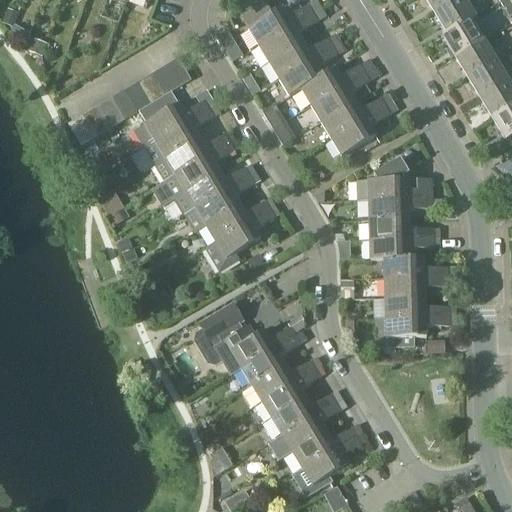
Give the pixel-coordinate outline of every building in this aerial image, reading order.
[(424,0),(434,16),(459,0),(424,0)] [(476,19),(465,0),(459,0),(434,16),(446,37),(447,37),(476,19)] [(511,16),(511,3),(510,0),(506,0),(501,4),(509,18),(511,16)] [(248,31),(259,49),(322,12),(321,10),(322,9),(317,1),(288,19),(282,10),(272,17),(266,8),(243,22),(248,31)] [(8,11),(2,25),(13,29),(18,15),(8,11)] [(326,18),(322,12),(259,49),(269,66),(303,45),(297,35),(316,24),(326,18)] [(447,37),(446,37),(442,39),(454,60),(484,42),(472,22),(477,20),(476,19),(447,37)] [(26,46),(31,36),(19,29),(13,39),(26,46)] [(308,52),(303,45),(269,66),(279,83),(341,45),(336,36),(327,41),(308,52)] [(43,59),(48,45),(35,41),(30,54),(43,59)] [(496,62),(484,42),(454,60),(467,81),(496,62)] [(224,49),(227,55),(232,63),(243,57),(234,43),(224,49)] [(341,45),(279,83),(289,99),(300,92),(324,79),(323,78),(318,70),(338,59),(346,53),(341,45)] [(178,58),(165,66),(178,88),(192,80),(178,58)] [(496,62),(467,81),(479,102),(509,83),(496,62)] [(165,66),(152,74),(165,96),(178,88),(165,66)] [(324,79),(300,92),(311,110),(365,77),(359,68),(339,80),(334,72),(323,78),(324,79)] [(321,127),(355,106),(349,96),(369,84),(377,80),(372,72),(365,77),(311,110),(321,127)] [(152,74),(139,82),(152,104),(165,96),(152,74)] [(139,82),(126,90),(139,112),(152,104),(139,82)] [(511,88),(509,83),(479,102),(492,122),(511,109),(511,88)] [(250,92),(253,97),(260,93),(257,88),(250,92)] [(139,112),(126,90),(112,98),(126,120),(139,112)] [(207,92),(196,99),(200,106),(204,103),(209,111),(216,107),(207,92)] [(355,106),(321,127),(331,143),(394,105),(389,96),(379,101),(359,113),(355,106)] [(126,120),(112,98),(99,106),(112,128),(126,120)] [(145,127),(133,134),(143,151),(209,111),(204,103),(200,106),(184,116),(178,106),(145,127)] [(394,105),(331,143),(341,159),(374,139),(369,131),(390,118),(399,113),(394,105)] [(112,128),(99,106),(86,114),(99,135),(112,128)] [(209,111),(143,151),(144,152),(153,167),(154,169),(200,142),(194,131),(214,119),(221,115),(216,107),(209,111)] [(511,149),(511,148),(511,109),(492,122),(505,144),(507,143),(511,149)] [(99,135),(86,114),(69,124),(82,146),(99,135)] [(200,142),(154,169),(165,186),(236,142),(230,133),(224,136),(204,149),(200,142)] [(236,142),(165,186),(175,202),(220,175),(214,166),(234,153),(241,149),(236,142)] [(369,205),(432,203),(432,182),(417,183),(417,189),(409,189),(409,183),(405,183),(403,180),(410,176),(401,161),(374,177),(378,184),(359,184),(359,204),(369,204),(369,205)] [(220,175),(175,202),(185,219),(250,180),(257,175),(251,166),(244,170),(224,182),(220,175)] [(94,183),(101,194),(115,185),(108,174),(94,183)] [(250,180),(185,219),(196,236),(206,230),(240,208),(235,200),(255,187),(262,183),(261,182),(257,175),(250,180)] [(117,197),(114,192),(100,201),(102,206),(117,197)] [(325,205),(324,193),(315,199),(319,205),(325,205)] [(240,208),(206,230),(216,246),(217,247),(271,214),(277,210),(271,200),(265,204),(245,216),(240,208)] [(440,212),(440,202),(432,203),(369,205),(370,225),(410,223),(409,213),(440,212)] [(109,219),(114,229),(130,220),(124,209),(109,219)] [(217,247),(206,253),(219,275),(240,262),(236,256),(237,256),(261,242),(255,233),(255,232),(281,216),(277,210),(271,214),(217,247)] [(370,244),(441,242),(440,232),(433,232),(410,232),(410,223),(370,225),(370,244)] [(119,244),(122,254),(133,250),(129,240),(119,244)] [(441,242),(370,244),(371,263),(384,263),(410,263),(410,261),(411,261),(411,252),(434,251),(441,251),(441,242)] [(126,264),(137,260),(134,251),(122,256),(126,264)] [(246,264),(253,276),(266,268),(259,256),(246,264)] [(410,263),(384,263),(385,283),(457,281),(457,271),(448,271),(425,272),(424,261),(411,261),(410,261),(410,263)] [(457,281),(385,283),(385,303),(425,302),(425,291),(448,291),(458,290),(457,281)] [(426,311),(425,302),(385,303),(386,323),(457,321),(457,310),(449,311),(426,311)] [(265,333),(257,338),(249,326),(243,330),(240,326),(245,323),(233,304),(198,325),(201,331),(195,334),(193,343),(207,365),(216,367),(222,364),(230,377),(241,371),(295,338),(290,330),(270,342),(265,333)] [(457,330),(457,321),(386,323),(386,342),(394,342),(395,351),(414,351),(414,341),(425,341),(425,331),(449,330),(457,330)] [(344,329),(350,340),(355,340),(354,323),(342,323),(342,325),(344,329)] [(300,347),(295,338),(241,371),(251,388),(285,367),(280,359),(300,347)] [(293,384),(321,368),(316,359),(310,363),(290,375),(285,367),(251,388),(261,404),(293,384)] [(293,384),(261,404),(271,421),(305,400),(300,392),(312,385),(321,380),(326,376),(321,368),(293,384)] [(305,400),(271,421),(281,438),(335,405),(342,401),(336,392),(329,396),(310,408),(305,400)] [(340,413),(335,405),(281,438),(291,455),(325,434),(320,426),(340,413)] [(325,434),(291,455),(301,471),(362,434),(357,426),(350,430),(330,442),(325,434)] [(362,434),(301,471),(292,477),(305,500),(332,484),(329,478),(346,468),(340,459),(360,447),(367,443),(362,434)] [(225,505),(229,511),(235,511),(251,503),(245,492),(225,505)]
